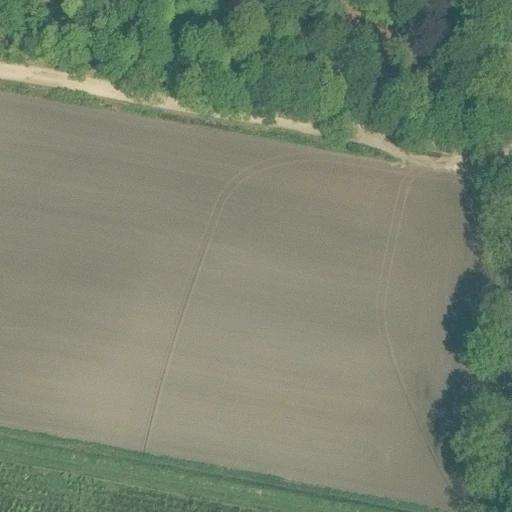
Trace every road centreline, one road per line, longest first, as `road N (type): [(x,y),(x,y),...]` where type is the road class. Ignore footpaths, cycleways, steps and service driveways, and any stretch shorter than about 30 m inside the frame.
road 1 (track): [(440,151),(0,71)]
road 2 (tertiary): [(497,511),(511,335)]
